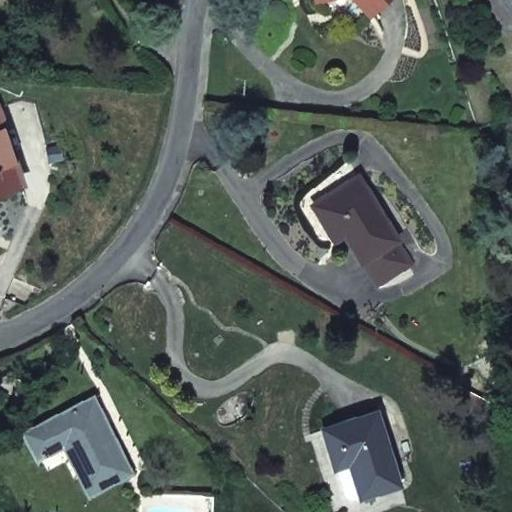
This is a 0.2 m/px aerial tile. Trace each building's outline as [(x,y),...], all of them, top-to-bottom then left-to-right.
[(359,0),(370,12),(382,0),(359,0)] [(0,192),(21,186),(0,121),(0,192)] [(313,204),(335,239),(345,234),(377,283),(412,262),(360,175),(313,204)] [(53,418),(25,432),(36,457),(65,443),(75,440),(89,471),(81,476),(90,494),(131,473),(120,453),(93,399),(53,418)] [(352,462),(363,495),(371,493),(400,484),(376,411),(324,428),(336,467),(352,462)] [(75,440),(65,443),(81,476),(89,471),(75,440)] [(353,496),(358,496),(363,495),(352,462),(336,467),(344,492),(349,495),(353,496)] [(242,511),(240,494),(222,496),(225,511),(242,511)]
